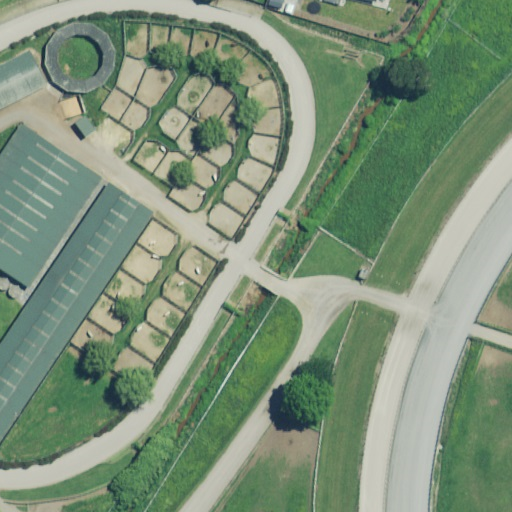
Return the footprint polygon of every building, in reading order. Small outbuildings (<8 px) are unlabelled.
[(70,26),(66,27),(61,31),(56,35),(53,40),(50,46),(49,51),(48,57),(49,64),(50,69),(53,75),(56,80),(60,84),(65,88),(71,91),(76,92),(83,93),(89,92),(95,91),(100,88),(105,85),(109,81),(113,76),(116,70),(117,64),(118,58),(117,52),(116,46),(113,41),(110,36),(106,31),(101,28),(95,25),(89,24),(83,23),(77,23),(71,25),(70,26)] [(32,50),(0,66),(0,111),(51,85),(32,50)] [(85,116),(76,123),(88,138),(97,131),(85,116)] [(24,124),(0,160),(0,265),(32,288),(106,179),(24,124)] [(112,183),(0,349),(0,447),(157,213),(112,183)]
